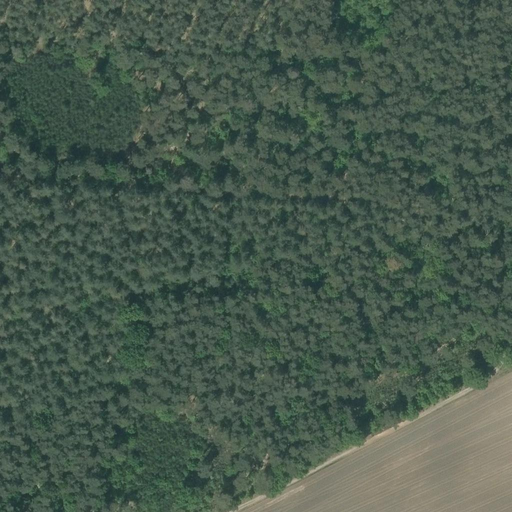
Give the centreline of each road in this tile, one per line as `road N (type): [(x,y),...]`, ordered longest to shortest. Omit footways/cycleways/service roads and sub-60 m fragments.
road 1 (track): [(0,431),(128,387),(128,291),(339,243),(429,234),(481,207),(511,170)]
road 2 (track): [(366,77),(344,202),(0,175)]
road 3 (track): [(511,339),(489,376),(230,511)]
road 4 (track): [(511,93),(366,77),(357,67),(283,55),(277,32),(284,0)]
road 5 (track): [(0,39),(283,55)]
road 6 (track): [(128,291),(0,320)]
